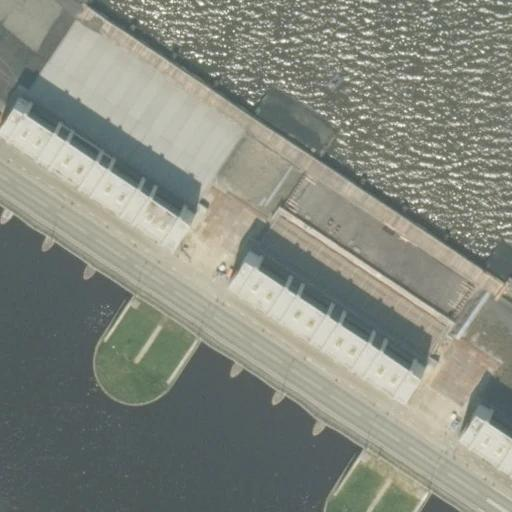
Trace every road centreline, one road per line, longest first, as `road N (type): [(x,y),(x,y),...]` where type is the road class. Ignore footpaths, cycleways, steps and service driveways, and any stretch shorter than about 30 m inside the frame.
road 1 (unclassified): [(0,144),(511,486)]
road 2 (primary): [(506,511),(0,176)]
